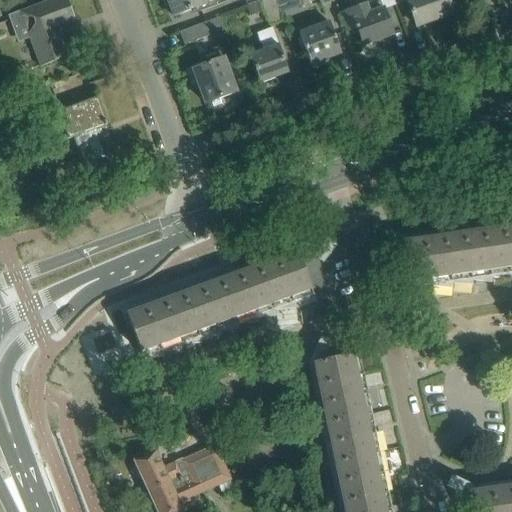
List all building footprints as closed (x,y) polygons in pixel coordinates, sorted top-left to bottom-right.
[(66,0),(53,0),(46,3),(9,16),(15,32),(26,28),(40,67),(68,57),(57,28),(75,22),(66,0)] [(166,0),(173,17),(198,8),(200,13),(219,6),(228,3),(226,0),(166,0)] [(273,0),(268,0),(261,3),(265,12),(270,25),(281,20),(273,0)] [(364,6),(339,15),(346,33),(355,29),(356,30),(357,30),(363,46),(392,35),(379,0),(378,0),(364,5),(364,6)] [(406,0),(416,27),(452,14),(446,0),(406,0)] [(257,4),(245,8),(249,18),(265,12),(261,3),(257,4)] [(179,33),(184,46),(224,31),(220,18),(179,33)] [(299,34),(304,47),(311,65),(341,54),(329,23),(299,34)] [(249,56),(253,65),(259,84),(288,74),(272,28),(256,34),(263,51),(249,56)] [(235,93),(223,59),(193,70),(205,104),(235,93)] [(75,138),(80,151),(87,170),(117,159),(105,126),(107,126),(97,98),(78,105),(58,113),(68,140),(75,138)] [(411,289),(412,289),(412,288),(432,285),(432,287),(452,289),(453,284),(472,286),(472,281),(492,283),(492,278),(511,280),(511,275),(511,274),(511,226),(404,242),(411,289)] [(298,309),(316,302),(328,297),(318,269),(320,269),(336,246),(327,239),(314,257),(310,247),(126,314),(143,359),(143,358),(143,359),(164,357),(163,352),(183,350),(182,345),(201,343),(201,338),(220,337),(219,332),(239,330),(238,325),(257,323),(257,318),(276,316),(276,311),(298,309)] [(392,511),(359,354),(343,357),(326,361),(325,356),(331,342),(320,337),(312,358),(313,364),(343,511),(392,511)] [(214,447),(204,452),(216,477),(226,472),(214,447)] [(134,462),(148,492),(180,477),(175,463),(163,468),(155,452),(134,462)] [(180,477),(148,492),(157,511),(182,511),(178,503),(229,480),(226,472),(216,477),(204,452),(192,458),(197,469),(187,474),(180,477)] [(182,462),(187,474),(197,469),(192,458),(182,462)] [(472,496),(474,511),(511,511),(511,485),(473,492),(473,491),(472,491),(472,486),(452,476),(446,487),(466,496),(472,496)]
